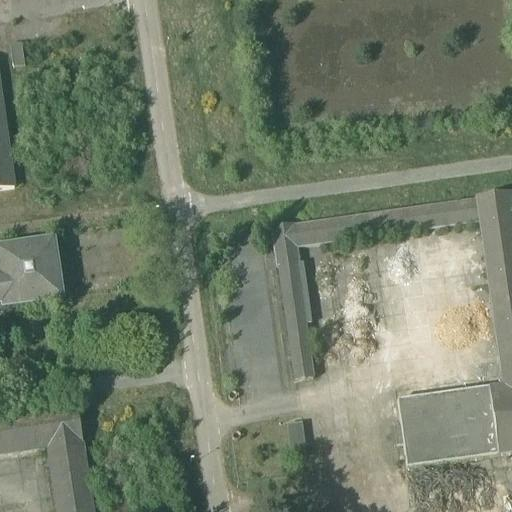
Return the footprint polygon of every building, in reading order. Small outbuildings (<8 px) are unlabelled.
[(9,48),(13,70),(24,69),(21,46),(9,48)] [(0,192),(14,191),(0,95),(0,192)] [(511,511),(511,215),(509,197),(475,202),(475,204),(292,230),(292,228),(270,231),(276,271),(278,271),(294,385),(312,382),(304,328),(310,327),(302,266),(298,267),(296,252),(478,226),(479,226),(480,226),(481,239),(481,240),(502,390),(396,405),(400,430),(391,432),(393,449),(402,448),(406,473),(511,458),(511,463),(511,511)] [(0,309),(1,313),(64,304),(55,241),(0,248),(0,269),(3,269),(4,276),(0,276),(0,309)] [(0,459),(46,453),(55,511),(91,511),(76,407),(0,418),(0,459)] [(287,430),(292,463),(305,461),(303,449),(307,450),(305,439),(302,441),(300,428),(287,430)] [(309,461),(312,478),(321,477),(318,460),(309,461)]
